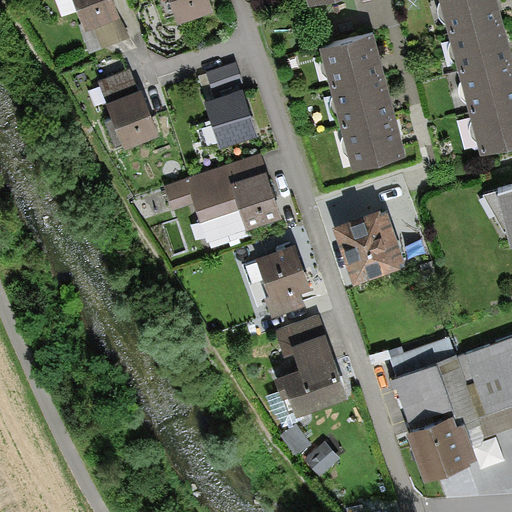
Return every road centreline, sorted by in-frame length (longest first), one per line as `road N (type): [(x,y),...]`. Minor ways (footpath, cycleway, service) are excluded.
road 1 (residential): [(236,0),(411,511)]
road 2 (track): [(98,511),(0,304)]
